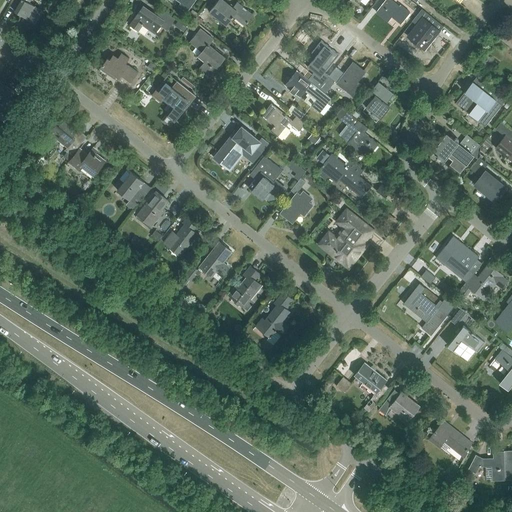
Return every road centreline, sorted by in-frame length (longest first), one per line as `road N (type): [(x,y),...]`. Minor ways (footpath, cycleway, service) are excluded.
road 1 (tertiary): [(291,397),(8,170),(6,143),(54,75)]
road 2 (trunk): [(326,504),(0,294)]
road 3 (trunk): [(0,323),(263,511)]
road 4 (residential): [(175,174),(351,315)]
road 5 (residential): [(308,0),(175,174)]
road 6 (residential): [(351,315),(487,425),(511,417)]
road 7 (residential): [(351,315),(445,196)]
road 8 (residential): [(429,90),(314,0)]
road 9 (residential): [(175,174),(70,88)]
road 10 (residential): [(445,196),(407,162),(404,147),(429,90)]
